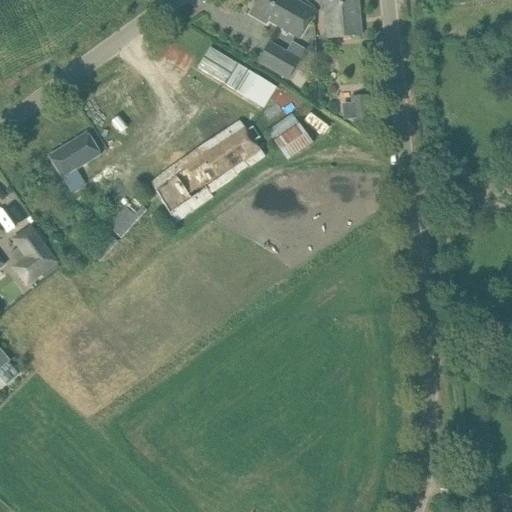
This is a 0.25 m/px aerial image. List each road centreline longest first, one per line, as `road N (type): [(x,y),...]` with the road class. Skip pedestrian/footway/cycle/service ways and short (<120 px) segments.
road 1 (unclassified): [(388,0),(427,397),(429,445),(411,511)]
road 2 (unclassified): [(0,130),(176,0)]
